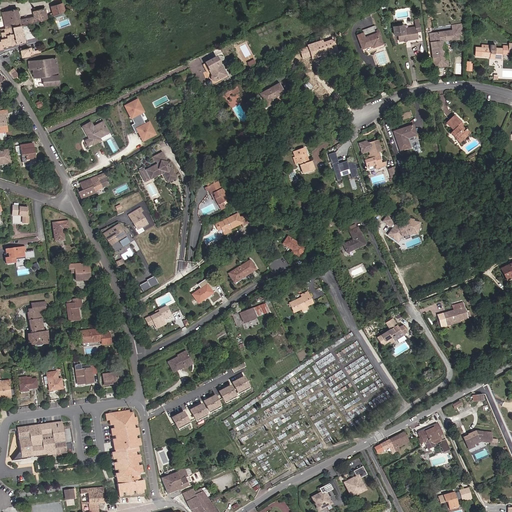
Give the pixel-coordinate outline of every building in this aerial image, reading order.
[(54,15),(73,8),(72,5),(64,8),(61,2),(50,6),(54,15)] [(2,11),(4,26),(10,25),(18,24),(46,19),(48,18),(45,7),(33,11),(34,15),(33,15),(20,18),(17,8),(2,11)] [(419,28),(417,16),(413,17),(414,24),(403,25),(401,26),(397,22),(392,23),(393,32),(397,32),(398,38),(416,35),(415,29),(419,28)] [(451,24),(451,28),(457,28),(458,32),(460,32),(460,29),(460,23),(451,24)] [(23,40),(18,24),(10,25),(15,43),(17,42),(23,40)] [(2,47),(15,43),(10,25),(4,26),(5,31),(3,31),(0,31),(0,49),(2,49),(2,47)] [(430,40),(433,65),(446,64),(446,58),(444,59),(442,42),(444,42),(444,38),(458,37),(458,32),(457,28),(434,30),(435,40),(430,40)] [(380,42),(376,31),(362,37),(360,32),(355,34),(356,39),(357,38),(361,48),(370,44),(371,46),(380,42)] [(486,53),(486,54),(498,54),(498,51),(505,51),(505,42),(498,43),(498,45),(491,45),(491,42),(486,42),(486,46),(476,45),(472,45),(472,52),(486,53)] [(32,55),(30,45),(19,48),(22,58),(32,55)] [(209,70),(220,64),(215,57),(203,63),(208,70),(209,70)] [(55,59),(30,62),(31,69),(34,69),(35,78),(43,77),(44,86),(57,84),(55,59)] [(225,75),(220,64),(209,70),(211,74),(209,76),(209,78),(209,80),(211,81),(212,82),(215,82),(225,75)] [(13,67),(7,71),(13,80),(19,75),(13,67)] [(323,78),(311,94),(314,96),(313,97),(318,101),(323,94),(326,96),(333,86),(331,84),(331,83),(327,79),(326,80),(323,78)] [(264,102),(262,104),(264,107),(271,103),(269,100),(281,93),(276,83),(260,92),(264,102)] [(235,85),(219,94),(221,98),(231,93),(232,94),(238,92),(235,85)] [(144,142),(156,135),(149,123),(146,125),(141,114),(144,112),(138,100),(125,107),(135,124),(132,126),(135,131),(137,130),(139,133),(144,142)] [(149,123),(144,112),(141,114),(146,125),(149,123)] [(446,131),(452,137),(454,135),(458,138),(465,131),(461,127),(460,128),(454,122),(456,121),(450,114),(442,121),(448,128),(446,131)] [(81,128),(85,135),(102,126),(101,124),(93,129),(90,124),(81,128)] [(102,126),(85,135),(86,137),(88,137),(89,139),(84,142),(88,149),(100,143),(98,140),(107,135),(102,126)] [(409,127),(390,133),(396,152),(406,149),(403,139),(412,136),(409,127)] [(362,142),(355,144),(358,153),(364,151),(366,159),(360,161),(362,168),(370,165),(371,169),(381,166),(380,162),(377,163),(374,152),(377,151),(373,140),(362,143),(362,142)] [(21,145),(21,148),(22,162),(37,161),(35,144),(21,145)] [(290,151),(291,157),(293,156),(296,164),(299,174),(310,170),(307,161),(305,162),(300,148),(290,151)] [(0,153),(0,165),(10,165),(9,152),(0,153)] [(144,172),(143,169),(139,172),(142,178),(147,175),(150,181),(161,175),(162,176),(167,184),(176,179),(171,168),(169,169),(166,169),(165,166),(166,163),(163,163),(165,161),(161,154),(153,158),(157,165),(144,172)] [(332,154),(326,156),(333,181),(338,180),(336,173),(345,170),(347,179),(354,177),(352,170),(353,170),(351,166),(349,166),(348,162),(343,163),(343,162),(335,164),(332,154)] [(404,171),(400,159),(393,162),(397,173),(404,171)] [(394,180),(392,173),(386,175),(388,182),(394,180)] [(147,175),(142,178),(145,183),(150,181),(147,175)] [(96,190),(102,187),(100,181),(97,176),(74,186),(81,199),(96,192),(96,190)] [(107,177),(100,181),(102,187),(110,184),(107,177)] [(222,203),(221,201),(226,198),(223,194),(224,193),(222,189),(221,189),(217,182),(204,188),(206,192),(208,191),(210,195),(211,195),(218,205),(222,203)] [(16,206),(15,206),(14,215),(15,215),(24,216),(24,223),(30,223),(30,217),(28,215),(29,207),(20,206),(16,206)] [(129,215),(135,228),(141,225),(142,227),(146,225),(141,213),(143,212),(142,208),(129,215)] [(218,222),(223,231),(228,229),(241,222),(242,224),(250,220),(246,213),(239,217),(237,212),(218,222)] [(24,216),(15,215),(14,223),(24,224),(24,223),(24,216)] [(394,220),(387,215),(382,222),(389,227),(394,220)] [(398,228),(394,225),(387,235),(396,242),(400,237),(409,234),(416,235),(418,223),(412,222),(412,220),(406,219),(405,225),(398,228)] [(70,228),(70,221),(55,223),(57,241),(66,239),(65,228),(70,228)] [(114,251),(129,242),(125,236),(118,224),(103,234),(114,251)] [(353,238),(344,243),(350,255),(368,246),(360,229),(358,230),(353,233),(351,233),(353,238)] [(131,232),(125,236),(129,242),(134,239),(131,232)] [(285,237),(280,244),(290,252),(288,255),(294,259),(301,250),(285,237)] [(26,247),(8,248),(8,253),(12,253),(12,257),(9,257),(9,263),(19,262),(19,258),(27,257),(26,247)] [(246,260),(225,274),(231,283),(252,269),(246,260)] [(511,278),(511,264),(502,268),(507,280),(511,278)] [(68,265),(68,269),(73,269),(73,274),(75,274),(75,281),(89,282),(90,267),(81,267),(81,265),(68,265)] [(141,292),(154,283),(150,277),(136,286),(141,292)] [(189,294),(195,303),(210,293),(203,284),(189,294)] [(0,304),(26,291),(0,293),(0,304)] [(312,304),(307,292),(300,295),(301,298),(289,303),(294,313),(301,309),(306,307),(312,304)] [(70,301),(65,302),(67,320),(72,320),(72,316),(76,316),(75,306),(78,306),(77,297),(69,298),(70,301)] [(32,312),(41,311),(46,311),(46,307),(45,301),(31,303),(32,308),(32,312)] [(455,302),(452,303),(454,308),(452,309),(435,315),(438,323),(443,321),(442,319),(446,318),(447,320),(465,313),(461,302),(456,303),(455,302)] [(251,310),(254,318),(268,313),(265,305),(251,310)] [(161,306),(151,311),(152,313),(143,318),(146,325),(148,324),(152,331),(171,321),(168,314),(166,315),(161,306)] [(43,332),(41,311),(32,312),(32,308),(28,309),(28,313),(27,313),(29,333),(27,334),(27,339),(27,346),(33,345),(35,347),(39,346),(42,343),(47,343),(47,332),(43,332)] [(240,317),(239,315),(233,318),(236,324),(254,318),(251,313),(240,317)] [(376,339),(382,348),(389,344),(390,346),(403,338),(402,336),(407,333),(403,326),(398,329),(392,320),(384,325),(388,331),(376,339)] [(100,329),(80,330),(80,336),(81,345),(100,343),(100,345),(110,344),(109,333),(100,333),(100,329)] [(172,365),(178,375),(189,369),(187,367),(195,363),(190,354),(182,358),(182,359),(172,365)] [(233,372),(246,365),(244,360),(231,367),(233,372)] [(70,365),(71,368),(86,367),(87,372),(93,372),(91,363),(70,365)] [(88,381),(87,372),(86,367),(71,368),(72,378),(80,377),(80,382),(88,381)] [(58,387),(57,380),(54,380),(54,376),(53,369),(43,370),(45,388),(58,387)] [(100,375),(102,386),(110,384),(110,382),(119,380),(117,371),(100,375)] [(14,374),(16,387),(16,390),(24,389),(24,386),(34,385),(33,376),(23,377),(23,373),(14,374)] [(238,393),(250,387),(244,376),(232,382),(238,393)] [(236,396),(230,385),(219,391),(225,402),(236,396)] [(54,398),(53,389),(45,390),(46,398),(54,398)] [(221,406),(215,395),(204,401),(210,412),(221,406)] [(208,415),(202,403),(191,409),(197,421),(208,415)] [(140,490),(139,482),(140,482),(140,481),(136,482),(135,476),(138,475),(137,466),(134,467),(133,463),(136,462),(135,455),(132,456),(131,452),(135,451),(134,446),(136,445),(135,439),(132,439),(132,436),(135,435),(134,427),(131,428),(130,424),(132,424),(132,417),(129,417),(128,412),(125,413),(125,411),(113,413),(114,417),(102,418),(102,422),(105,421),(106,427),(109,427),(109,431),(106,432),(107,439),(110,439),(110,442),(108,443),(109,446),(111,446),(112,452),(110,453),(110,455),(108,455),(108,462),(111,462),(112,465),(109,466),(110,473),(113,473),(113,476),(111,477),(113,497),(117,497),(117,494),(120,494),(120,496),(127,495),(127,492),(131,492),(131,494),(138,493),(138,491),(140,490)] [(190,423),(184,411),(172,418),(178,429),(190,423)] [(57,419),(13,424),(13,427),(58,422),(57,419)] [(13,427),(15,447),(8,456),(16,456),(16,453),(60,448),(58,427),(58,424),(58,422),(13,427)] [(442,433),(438,423),(432,425),(432,427),(430,428),(429,427),(425,428),(425,427),(419,429),(423,440),(425,439),(427,446),(434,444),(434,442),(439,440),(440,442),(437,443),(439,447),(440,446),(442,451),(449,449),(445,438),(441,439),(439,434),(442,433)] [(65,426),(58,427),(60,448),(66,447),(66,442),(66,440),(67,440),(65,426)] [(407,439),(404,433),(389,440),(394,449),(397,448),(395,444),(404,440),(405,440),(407,439)] [(465,438),(471,449),(472,449),(471,447),(478,444),(487,444),(489,435),(472,433),(465,437),(465,438)] [(465,452),(471,449),(465,438),(460,440),(465,452)] [(389,452),(394,449),(389,440),(374,447),(376,453),(387,448),(389,452)] [(157,447),(152,448),(157,473),(160,473),(159,469),(163,468),(157,447)] [(353,470),(356,477),(345,482),(347,487),(350,493),(363,486),(359,478),(360,478),(367,474),(362,466),(353,470)] [(175,472),(182,488),(188,485),(185,478),(187,477),(183,469),(174,471),(175,472)] [(167,494),(182,488),(175,472),(160,478),(167,494)] [(351,497),(366,489),(360,478),(359,478),(363,486),(350,493),(347,487),(345,482),(344,483),(351,497)] [(321,493),(312,498),(314,503),(315,502),(318,507),(329,501),(325,493),(332,489),(329,483),(319,488),(321,493)] [(89,511),(98,511),(97,503),(104,503),(103,491),(102,487),(93,488),(90,488),(88,488),(79,489),(80,495),(88,494),(89,511)] [(190,510),(208,501),(202,492),(198,494),(194,487),(182,493),(190,510)] [(462,501),(472,498),(469,487),(459,490),(462,501)] [(455,491),(439,497),(441,503),(448,501),(451,510),(460,507),(455,491)] [(208,501),(190,510),(192,511),(215,511),(214,510),(208,501)] [(319,510),(331,504),(329,501),(318,507),(319,510)]
